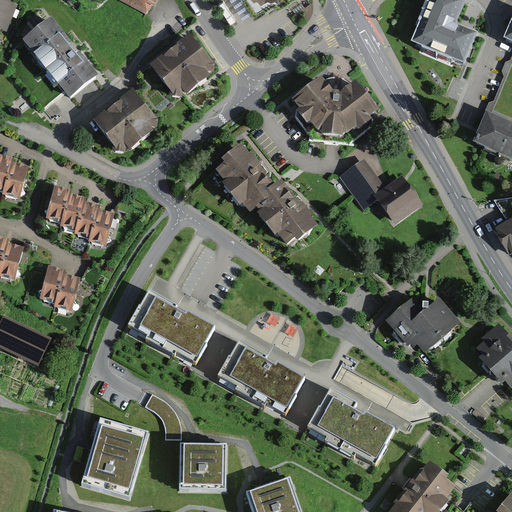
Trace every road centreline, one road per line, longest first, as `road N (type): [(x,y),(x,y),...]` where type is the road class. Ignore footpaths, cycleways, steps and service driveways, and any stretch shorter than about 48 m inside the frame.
road 1 (residential): [(148,175),(172,204),(511,460)]
road 2 (secondary): [(351,12),(511,290)]
road 3 (residential): [(148,175),(257,89)]
road 4 (residential): [(486,0),(498,24),(495,45),(466,120)]
road 5 (residential): [(351,12),(257,89)]
